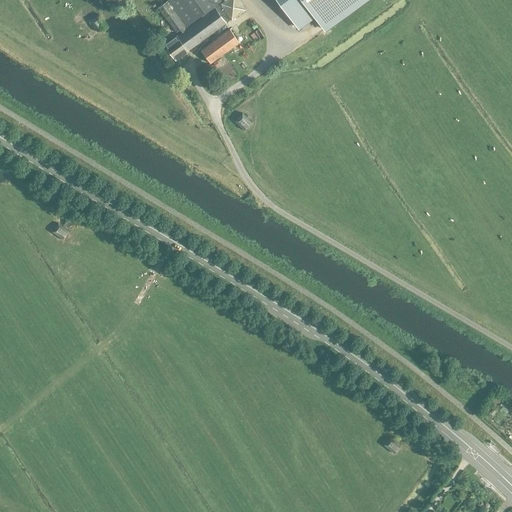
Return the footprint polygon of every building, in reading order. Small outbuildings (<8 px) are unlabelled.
[(219,5),(224,0),(164,0),(165,1),(155,8),(173,34),(179,30),(180,32),(162,45),(173,61),(230,19),(219,5)] [(237,0),(230,0),(223,6),(233,20),(246,11),(237,0)] [(315,17),(326,30),(367,0),(278,0),(300,28),(315,17)] [(98,31),(107,27),(100,15),(92,20),(98,31)] [(238,41),(229,29),(200,50),(209,63),(238,41)] [(245,130),(252,124),(243,114),(236,120),(245,130)] [(68,232),(57,224),(52,232),(63,240),(68,232)] [(57,264),(62,268),(67,263),(61,259),(57,264)] [(390,437),(384,444),(394,453),(400,446),(390,437)]
